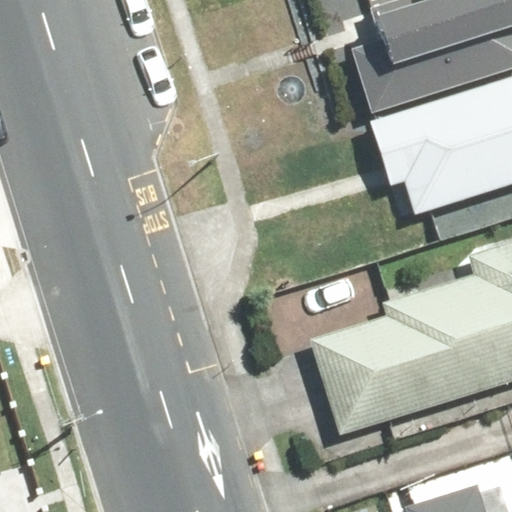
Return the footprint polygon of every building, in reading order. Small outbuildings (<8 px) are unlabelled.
[(367,51),(356,54),(369,113),(511,73),(511,0),(430,0),(358,22),(367,51)] [(511,73),(369,113),(393,198),(416,192),(423,218),(511,193),(511,73)] [(303,340),(333,437),(511,383),(511,225),(456,242),(463,267),(377,293),(383,316),(303,340)] [(18,511),(0,448),(0,511),(18,511)] [(480,511),(475,494),(413,511),(480,511)]
